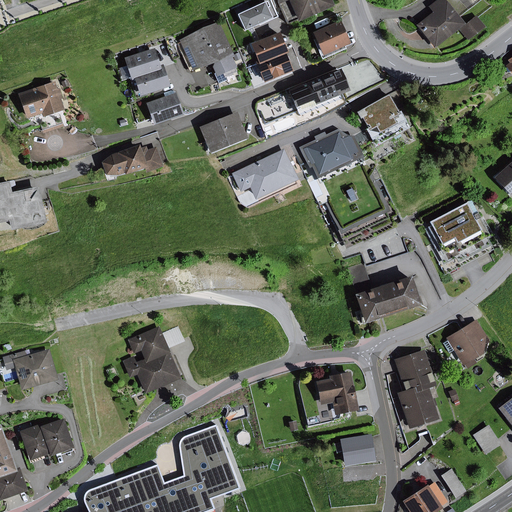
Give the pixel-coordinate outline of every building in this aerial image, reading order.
[(329,0),(275,0),(277,4),(286,0),(296,22),(332,6),(329,0)] [(463,24),(444,0),(435,0),(427,7),(431,12),(414,25),(432,48),(463,24)] [(263,3),(263,2),(235,14),(243,31),(271,18),(266,8),(269,7),(266,1),(263,3)] [(472,7),(468,2),(464,5),(468,10),(472,7)] [(484,27),(475,16),(458,29),(467,41),(484,27)] [(348,44),(338,20),(310,33),(321,56),(348,44)] [(232,56),(217,22),(177,39),(191,72),(211,63),(209,67),(217,84),(225,81),(224,77),(235,72),(233,68),(234,67),(230,57),(232,56)] [(277,32),(249,44),(256,61),(257,64),(283,54),(285,53),(277,32)] [(151,49),(122,58),(125,66),(117,68),(121,80),(128,78),(129,79),(131,78),(158,70),(158,69),(151,49)] [(238,52),(232,55),(235,61),(241,59),(238,52)] [(257,64),(256,61),(253,62),(261,83),(290,71),(283,54),(257,64)] [(158,70),(131,78),(137,96),(167,86),(161,67),(158,69),(158,70)] [(339,69),(287,90),(298,117),(340,100),(338,95),(348,91),(339,69)] [(66,80),(61,82),(63,88),(69,86),(66,80)] [(55,89),(53,82),(17,93),(25,119),(39,114),(40,117),(62,110),(58,99),(61,98),(58,88),(55,89)] [(164,97),(144,103),(152,125),(182,115),(175,93),(173,94),(172,90),(163,94),(164,97)] [(399,111),(389,93),(357,111),(359,116),(357,117),(360,123),(364,121),(368,127),(365,129),(376,148),(411,129),(401,110),(399,111)] [(266,100),(269,107),(283,101),(280,94),(266,100)] [(246,139),(236,112),(198,127),(208,153),(246,139)] [(128,125),(126,118),(117,120),(119,127),(128,125)] [(315,179),(362,157),(352,135),(350,136),(347,135),(339,130),(337,129),(325,135),(323,132),(312,137),(314,140),(297,148),(307,169),(310,168),(315,179)] [(139,149),(137,145),(108,155),(99,162),(104,176),(115,176),(121,174),(122,175),(142,168),(144,173),(162,167),(155,147),(146,151),(145,147),(139,149)] [(297,180),(283,149),(230,174),(239,192),(248,188),(253,200),(297,180)] [(511,164),(498,178),(511,192),(511,164)] [(397,215),(375,168),(366,177),(364,173),(326,191),(330,200),(318,206),(336,244),(341,242),(345,249),(361,241),(362,243),(395,227),(391,218),(397,215)] [(9,192),(7,182),(0,183),(0,220),(7,219),(9,228),(44,221),(37,186),(9,192)] [(474,200),(432,222),(434,226),(428,229),(438,248),(435,250),(448,275),(497,250),(491,239),(497,236),(486,217),(483,218),(474,200)] [(374,288),(366,262),(351,267),(359,292),(357,293),(367,323),(424,304),(414,275),(374,288)] [(475,320),(444,338),(446,341),(442,344),(448,353),(452,351),(461,366),(464,365),(466,369),(476,363),(474,359),(480,355),(485,336),(475,320)] [(139,350),(143,359),(168,349),(162,334),(159,327),(126,340),(132,353),(139,350)] [(162,334),(168,349),(184,342),(178,327),(162,334)] [(27,349),(1,357),(5,370),(13,368),(19,390),(57,380),(48,349),(29,354),(27,349)] [(180,379),(168,349),(143,359),(135,363),(133,356),(122,361),(129,378),(136,375),(143,394),(180,379)] [(428,367),(422,350),(392,360),(403,391),(395,394),(407,430),(438,420),(433,406),(435,406),(433,398),(431,399),(428,390),(432,389),(432,387),(435,386),(430,374),(433,373),(430,366),(428,367)] [(355,402),(349,372),(328,376),(328,380),(315,382),(320,405),(331,403),(334,415),(357,411),(355,402)] [(454,389),(447,391),(451,401),(457,399),(454,389)] [(511,395),(496,408),(511,428),(511,395)] [(47,454),(48,457),(64,451),(72,448),(61,419),(37,427),(47,454)] [(295,421),(287,423),(289,432),(297,430),(295,421)] [(47,454),(37,427),(37,425),(17,431),(27,460),(47,454)] [(14,469),(0,426),(0,477),(15,472),(14,469)] [(204,511),(214,509),(211,499),(239,488),(215,426),(188,436),(184,437),(181,441),(180,446),(184,476),(166,483),(158,465),(117,481),(93,489),(89,491),(86,493),(85,496),(85,501),(86,505),(90,511),(204,511)] [(487,426),(472,436),(485,455),(500,445),(487,426)] [(371,435),(341,439),(346,466),(376,461),(373,448),(371,435)] [(15,472),(0,477),(0,499),(25,491),(17,469),(14,469),(15,472)] [(451,469),(440,476),(455,499),(466,492),(451,469)] [(426,485),(401,501),(407,511),(435,511),(441,508),(440,506),(447,502),(434,482),(427,487),(426,485)]
